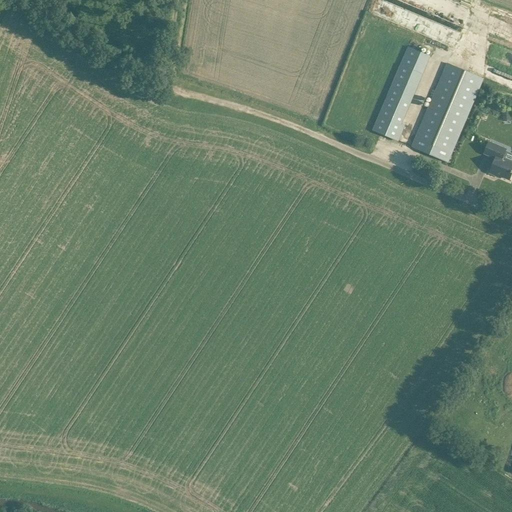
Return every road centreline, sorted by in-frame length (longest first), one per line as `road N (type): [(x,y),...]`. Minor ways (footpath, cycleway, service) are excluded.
road 1 (unclassified): [(511,216),(319,136)]
road 2 (track): [(159,87),(319,136)]
road 3 (track): [(19,0),(159,87)]
